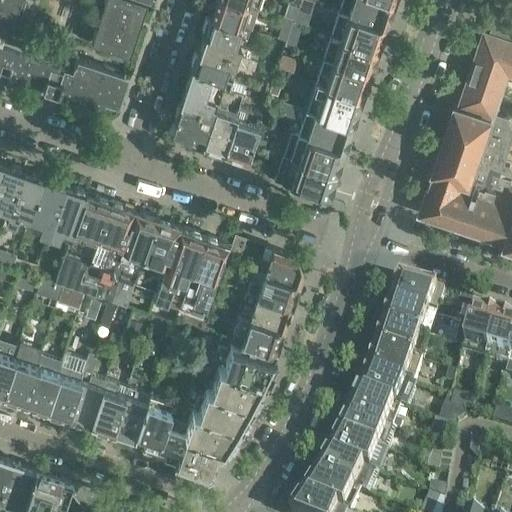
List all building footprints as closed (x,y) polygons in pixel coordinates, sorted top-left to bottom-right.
[(0,0),(0,27),(8,30),(13,15),(18,16),(23,0),(0,0)] [(129,54),(146,1),(143,0),(104,0),(91,41),(111,47),(127,53),(128,53),(127,54),(128,54),(129,54)] [(210,12),(210,13),(240,23),(240,24),(242,25),(249,3),(238,0),(214,0),(214,2),(210,3),(208,10),(210,12)] [(341,0),(339,9),(348,11),(385,24),(389,13),(393,12),(394,6),(392,3),(393,1),(391,0),(341,0)] [(293,18),(296,7),(287,4),(283,15),(293,18)] [(298,6),(293,20),(307,25),(312,11),(298,6)] [(331,33),(340,36),(377,48),(381,37),(384,36),(386,31),(384,27),(385,24),(348,11),(339,9),(331,33)] [(205,28),(201,40),(257,59),(258,59),(261,50),(253,48),(254,45),(246,43),(251,28),(242,25),(240,24),(240,23),(210,13),(209,16),(206,15),(202,27),(205,28)] [(495,115),(496,112),(510,74),(511,74),(511,16),(500,13),(493,33),(486,31),(461,103),(495,115)] [(285,40),(292,20),(293,18),(283,15),(276,37),(285,40)] [(285,40),(284,43),(293,46),(301,23),(292,20),(285,40)] [(323,55),(332,59),(369,72),(373,61),(376,60),(378,54),(376,51),(377,48),(340,36),(331,33),(323,55)] [(0,40),(0,69),(1,69),(43,83),(54,87),(56,88),(57,88),(58,87),(113,105),(124,72),(117,70),(118,68),(103,64),(102,65),(74,56),(71,65),(63,62),(57,61),(51,59),(51,58),(21,48),(0,40)] [(194,62),(194,63),(195,64),(194,65),(212,70),(212,72),(223,75),(225,76),(233,79),(236,68),(226,65),(228,59),(234,61),(254,68),(257,59),(201,40),(198,51),(195,50),(191,62),(194,62)] [(281,53),(277,66),(285,69),(290,56),(281,53)] [(316,77),(315,79),(361,96),(365,84),(369,83),(370,78),(368,75),(369,72),(332,59),(323,55),(316,77)] [(192,63),(180,99),(183,100),(183,99),(213,109),(224,77),(225,76),(223,75),(212,72),(212,70),(194,65),(195,64),(194,63),(192,63)] [(213,109),(202,141),(210,144),(210,146),(215,147),(217,146),(223,149),(237,110),(236,110),(239,101),(245,84),(224,77),(222,84),(213,109)] [(260,89),(268,92),(272,80),(263,77),(260,89)] [(280,82),(272,79),(268,91),(276,94),(280,82)] [(315,79),(313,88),(306,108),(352,123),(353,121),(357,120),(359,114),(356,111),(361,96),(315,79)] [(175,118),(171,130),(183,135),(202,141),(213,109),(183,99),(183,100),(180,99),(174,117),(175,118)] [(298,132),(306,135),(344,148),(345,144),(349,144),(351,138),(348,135),(352,123),(306,108),(282,100),(280,109),(303,117),(298,132)] [(237,110),(223,149),(246,157),(259,120),(262,108),(239,101),(236,110),(237,110)] [(495,115),(461,103),(461,105),(456,104),(434,171),(436,171),(431,186),(429,185),(420,211),(511,242),(511,185),(510,185),(511,180),(511,167),(511,164),(505,162),(511,141),(511,124),(508,116),(496,112),(495,115)] [(344,148),(306,135),(298,132),(290,157),(336,172),(337,168),(340,167),(342,161),(340,159),(344,148)] [(246,157),(243,166),(252,169),(256,160),(252,159),(246,157)] [(336,172),(290,157),(283,178),(291,181),(291,183),(323,195),(329,192),(329,190),(332,191),(336,181),(333,180),(336,172)] [(2,158),(0,164),(0,213),(6,215),(23,164),(12,160),(12,162),(2,158)] [(23,164),(6,215),(16,219),(27,223),(30,214),(45,171),(33,167),(33,169),(25,166),(26,164),(23,164)] [(45,171),(30,214),(27,223),(38,227),(49,230),(65,180),(58,178),(59,176),(45,171)] [(65,180),(49,230),(58,233),(69,237),(73,226),(84,193),(86,194),(87,189),(88,188),(87,188),(85,185),(76,182),(75,184),(65,180)] [(73,226),(69,237),(63,254),(88,262),(97,236),(111,197),(87,189),(86,194),(84,193),(73,226)] [(111,197),(97,236),(88,262),(63,254),(54,280),(62,282),(102,296),(115,262),(120,245),(134,205),(111,197)] [(134,205),(120,245),(115,262),(103,294),(126,303),(130,292),(144,253),(157,214),(134,205)] [(157,214),(144,253),(130,292),(152,300),(154,296),(166,261),(167,261),(180,223),(181,222),(157,214)] [(166,261),(154,296),(152,300),(148,311),(174,320),(176,316),(192,266),(204,231),(180,223),(167,261),(166,261)] [(203,311),(229,240),(204,231),(192,266),(176,316),(204,324),(208,313),(203,311)] [(236,232),(227,256),(238,260),(247,236),(236,232)] [(255,267),(264,270),(300,282),(304,269),(304,267),(305,264),(302,258),(299,256),(298,255),(274,246),(274,248),(265,244),(261,256),(259,255),(255,267)] [(0,249),(0,261),(12,266),(16,257),(16,255),(0,249)] [(12,266),(24,270),(34,273),(37,264),(16,257),(12,266)] [(247,289),(257,292),(293,304),(295,296),(294,295),(298,293),(300,287),(299,284),(299,282),(300,283),(300,282),(264,270),(257,268),(254,278),(251,277),(247,289)] [(30,284),(34,273),(24,270),(21,281),(30,284)] [(223,270),(220,280),(228,282),(231,273),(223,270)] [(40,275),(34,290),(56,298),(62,282),(54,280),(40,275)] [(394,287),(396,290),(394,299),(438,313),(445,290),(401,277),(400,279),(396,281),(394,287)] [(79,306),(84,290),(62,282),(56,298),(56,299),(79,306)] [(239,311),(250,315),(285,327),(288,318),(287,318),(287,317),(290,315),(293,309),(291,305),(292,305),(293,304),(257,292),(247,289),(239,311)] [(216,290),(212,302),(220,305),(224,293),(216,290)] [(99,306),(102,297),(92,294),(89,303),(99,306)] [(462,295),(460,301),(455,320),(463,322),(471,325),(476,307),(472,298),(462,295)] [(109,304),(111,298),(109,298),(101,323),(107,325),(115,306),(109,304)] [(394,299),(390,310),(386,312),(384,317),(386,321),(386,322),(430,336),(438,313),(394,299)] [(488,360),(501,314),(498,313),(497,310),(492,309),(489,311),(476,307),(471,325),(469,332),(463,353),(488,360)] [(242,337),(276,349),(277,349),(280,340),(279,339),(283,338),(285,331),(283,328),(284,327),(285,327),(250,315),(239,311),(232,334),(242,337)] [(208,313),(204,324),(215,328),(219,316),(208,313)] [(501,314),(488,360),(511,366),(511,364),(511,314),(507,313),(504,315),(501,314)] [(143,323),(128,318),(124,332),(139,336),(143,323)] [(386,322),(382,332),(378,334),(377,340),(379,343),(378,345),(385,347),(385,346),(415,356),(422,358),(430,336),(386,322)] [(469,332),(471,325),(463,322),(460,329),(469,332)] [(230,344),(223,364),(266,380),(276,356),(274,356),(276,349),(232,334),(221,329),(218,340),(230,344)] [(0,348),(0,391),(2,392),(15,353),(17,347),(3,343),(1,349),(0,348)] [(369,362),(371,366),(371,367),(378,370),(407,380),(414,382),(422,358),(415,356),(385,346),(385,347),(378,345),(375,355),(371,357),(369,362)] [(177,349),(166,346),(162,358),(172,361),(177,349)] [(15,353),(2,392),(25,400),(38,361),(29,358),(31,352),(17,347),(15,353)] [(38,361),(25,400),(47,407),(62,361),(63,359),(41,352),(38,361)] [(90,353),(84,369),(68,414),(91,422),(104,383),(106,376),(92,372),(97,356),(90,353)] [(62,361),(47,407),(68,414),(84,369),(62,361)] [(135,363),(131,375),(139,377),(143,366),(135,363)] [(219,363),(211,387),(254,401),(262,387),(266,380),(223,364),(219,363)] [(363,391),(402,407),(407,409),(416,383),(414,382),(407,380),(378,370),(371,367),(370,370),(366,372),(364,377),(366,381),(363,391)] [(454,383),(457,371),(449,368),(446,380),(454,383)] [(104,383),(91,422),(113,429),(128,384),(106,376),(104,383)] [(128,384),(113,429),(135,436),(148,398),(150,391),(128,384)] [(207,385),(198,408),(242,423),(254,401),(211,387),(207,385)] [(362,391),(359,390),(349,411),(387,426),(394,428),(402,407),(363,391),(362,391)] [(148,398),(135,436),(143,439),(144,448),(150,450),(155,446),(156,443),(158,444),(159,444),(165,425),(168,417),(171,407),(174,399),(150,391),(148,398)] [(464,393),(461,405),(474,410),(477,400),(478,396),(464,393)] [(449,394),(439,420),(448,423),(458,427),(458,421),(468,415),(465,407),(452,404),(450,403),(449,394)] [(165,425),(184,432),(226,445),(228,446),(243,424),(242,423),(198,408),(193,407),(187,424),(168,417),(165,425)] [(496,408),(494,417),(505,421),(508,412),(496,408)] [(394,428),(387,426),(349,411),(339,432),(385,450),(394,428)] [(436,419),(429,439),(435,444),(445,448),(448,423),(439,420),(436,419)] [(159,444),(178,450),(180,451),(176,461),(207,471),(207,472),(213,469),(213,468),(219,451),(223,452),(226,445),(184,432),(165,425),(159,444)] [(339,432),(328,454),(371,469),(372,469),(378,472),(390,451),(385,450),(339,432)] [(491,449),(494,438),(483,434),(480,446),(491,449)] [(435,444),(426,467),(438,472),(445,448),(435,444)] [(0,454),(0,500),(1,498),(14,459),(0,454)] [(328,454),(321,466),(317,473),(355,488),(362,491),(372,469),(371,469),(328,454)] [(14,459),(1,498),(23,505),(36,466),(14,459)] [(36,466),(23,505),(20,511),(58,511),(66,502),(67,500),(65,499),(68,489),(72,478),(36,466)] [(350,511),(352,510),(362,491),(355,488),(317,473),(304,493),(348,511),(350,511)] [(445,498),(449,476),(440,473),(436,495),(445,498)] [(96,486),(72,478),(68,489),(76,498),(82,505),(93,496),(96,486)] [(169,511),(170,511),(150,504),(131,498),(126,496),(111,492),(106,497),(115,506),(119,511),(169,511)] [(347,511),(348,511),(304,493),(291,511),(347,511)] [(433,511),(440,498),(436,496),(429,493),(420,511),(433,511)]
